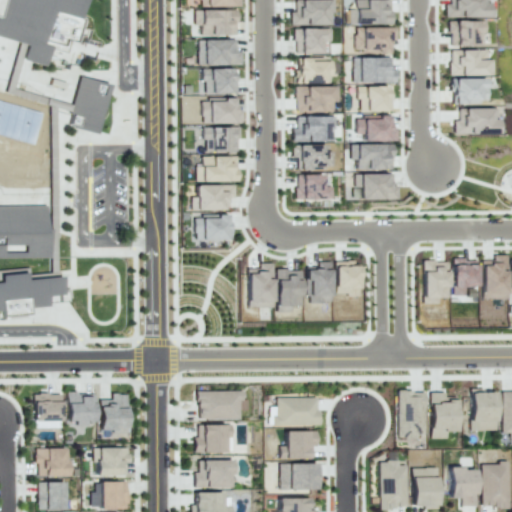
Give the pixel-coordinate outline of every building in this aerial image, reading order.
[(0,0),(79,0),(76,15),(87,19),(85,27),(90,29),(88,37),(98,41),(97,45),(93,60),(81,56),(79,65),(69,62),(68,68),(45,62),(44,65),(20,59),(24,43),(0,36),(0,0)] [(330,0),(291,0),(292,11),(287,11),(287,25),(325,25),(325,12),(331,12),(330,0)] [(387,0),(351,0),(351,18),(346,18),(346,24),(388,23),(387,0)] [(446,0),(447,3),(441,3),(442,17),(486,16),(485,0),(446,0)] [(190,9),(190,24),(197,24),(197,34),(232,35),(233,9),(190,9)] [(481,20),(446,20),(445,45),(480,45),(481,20)] [(392,26),(351,27),(352,52),(387,51),(387,40),(392,39),(392,26)] [(318,41),(327,40),(327,28),(290,29),(291,53),(318,52),(318,41)] [(233,51),(233,39),(194,39),(194,65),(238,64),(238,51),(233,51)] [(447,75),(489,74),(489,59),(483,59),(483,49),(446,50),(447,75)] [(349,57),(349,83),(393,82),(392,68),(387,68),(387,56),(349,57)] [(329,82),(328,58),(293,59),(294,83),(329,82)] [(232,93),(233,68),(200,68),(199,92),(232,93)] [(68,112),(78,75),(108,83),(95,129),(94,132),(70,125),(71,123),(67,122),(70,112),(68,112)] [(483,101),(483,77),(448,78),(449,102),(483,101)] [(292,85),(292,111),(330,111),(330,100),(336,100),(336,85),(292,85)] [(354,86),(355,111),(387,110),(387,85),(354,86)] [(198,123),(239,123),(238,110),(234,110),(233,98),(197,99),(198,123)] [(38,111),(0,101),(0,135),(30,143),(38,111)] [(450,134),(494,133),(494,107),(455,108),(455,119),(450,119),(450,134)] [(331,115),(292,116),(293,128),(288,128),(289,141),(327,140),(326,129),(331,129),(331,115)] [(393,140),(393,127),(388,127),(388,115),(352,116),(352,134),(360,133),(360,141),(393,140)] [(200,126),(200,151),(234,152),(234,127),(200,126)] [(389,169),(389,143),(352,144),(353,170),(389,169)] [(322,144),(288,144),(288,157),(294,157),(294,168),(330,168),(330,151),(322,151),(322,144)] [(192,167),(192,181),(235,181),(236,167),(233,167),(233,156),(197,156),(197,167),(192,167)] [(389,173),(350,174),(351,199),(395,198),(394,185),(389,185),(389,173)] [(319,174),(292,174),(292,199),(328,199),(329,185),(319,185),(319,174)] [(231,184),(190,185),(190,210),(225,209),(224,197),(231,197),(231,184)] [(0,203),(46,203),(46,227),(49,227),(49,256),(0,256),(0,203)] [(226,215),(191,215),(191,240),(226,239),(226,215)] [(503,254),(502,298),(478,298),(479,260),(489,260),(490,254),(503,254)] [(474,286),(473,258),(448,259),(449,295),(462,295),(462,286),(474,286)] [(418,259),(433,259),(433,262),(444,262),(444,297),(435,297),(435,304),(418,304),(418,259)] [(327,261),(314,261),(314,267),(302,267),(303,303),(328,302),(327,261)] [(270,306),(269,262),(255,263),(255,268),(244,268),(245,307),(270,306)] [(331,262),(331,294),(355,294),(356,262),(331,262)] [(288,312),(288,306),(297,306),(297,269),(273,269),(272,311),(288,312)] [(0,272),(24,270),(24,278),(61,274),(62,293),(47,294),(48,304),(29,307),(29,312),(1,314),(1,309),(0,309),(0,272)] [(466,388),(479,388),(480,392),(492,392),(492,430),(466,430),(466,388)] [(239,390),(239,399),(244,400),(244,410),(236,410),(236,419),(195,418),(195,405),(191,405),(191,389),(239,390)] [(497,392),(510,392),(510,389),(511,389),(511,439),(504,439),(504,434),(496,434),(497,392)] [(63,391),(73,391),(73,393),(91,393),(91,422),(84,422),(84,426),(73,426),(73,421),(63,422),(63,391)] [(393,391),(421,391),(420,433),(414,433),(414,440),(392,439),(393,391)] [(426,391),(441,391),(441,398),(452,398),(453,430),(443,430),(443,438),(426,438),(426,391)] [(108,392),(125,392),(124,434),(108,433),(108,430),(95,430),(96,400),(108,400),(108,392)] [(29,393),(57,393),(58,428),(30,428),(29,393)] [(315,423),(315,408),(313,408),(313,395),(304,395),(272,396),(272,414),(269,414),(269,424),(315,423)] [(193,437),(193,422),(229,422),(229,453),(190,453),(190,437),(193,437)] [(275,458),(275,445),(281,445),(281,430),(312,430),(312,445),(308,445),(308,458),(275,458)] [(31,447),(31,464),(33,463),(33,476),(65,475),(64,460),(61,460),(61,447),(31,447)] [(88,447),(88,460),(91,460),(91,475),(123,475),(122,462),(125,462),(125,447),(88,447)] [(194,460),(228,460),(228,474),(226,474),(226,488),(189,488),(189,472),(194,472),(194,460)] [(378,463),(378,508),(387,508),(387,506),(392,506),(392,503),(403,503),(403,465),(395,465),(395,460),(386,460),(386,463),(378,463)] [(275,487),(275,462),(312,462),(312,487),(275,487)] [(479,464),(480,503),(493,503),(493,505),(497,505),(497,506),(505,506),(505,462),(497,462),(497,464),(479,464)] [(447,467),(448,496),(460,496),(460,503),(473,503),(473,470),(460,470),(460,467),(447,467)] [(410,468),(434,468),(434,507),(422,507),(422,502),(410,502),(410,468)] [(32,481),(32,509),(62,509),(61,481),(32,481)] [(94,481),(94,509),(123,508),(122,481),(94,481)] [(190,492),(190,505),(186,505),(186,511),(228,511),(228,505),(227,505),(227,498),(219,498),(219,492),(190,492)] [(274,497),(305,497),(305,509),(313,509),(313,511),(277,511),(277,510),(274,510),(274,497)]
